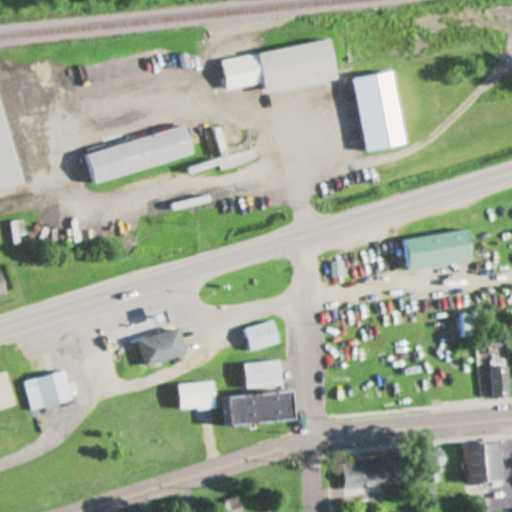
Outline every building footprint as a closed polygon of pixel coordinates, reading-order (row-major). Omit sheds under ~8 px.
[(258,53),(264,93),(336,82),(329,41),(258,53)] [(404,146),(392,72),(353,78),(364,152),(404,146)] [(94,182),(192,157),(184,127),(86,152),(94,182)] [(406,239),(410,271),(472,263),(468,231),(406,239)] [(485,335),(482,311),(462,315),(465,339),(485,335)] [(245,330),(253,352),(281,343),(274,321),(245,330)] [(143,365),(186,357),(181,331),(139,339),(143,365)] [(245,364),(247,388),(282,386),(280,361),(245,364)] [(496,398),(511,396),(511,387),(509,363),(492,365),(496,398)] [(33,411),(73,401),(65,372),(25,382),(33,411)] [(180,411),(216,409),(215,383),(179,384),(180,411)] [(226,397),(229,426),(293,421),(290,391),(226,397)] [(466,447),(469,485),(506,482),(502,444),(466,447)] [(346,491),(361,490),(361,497),(385,495),(382,460),(344,463),(346,491)] [(243,511),(241,499),(215,505),(216,511),(243,511)]
